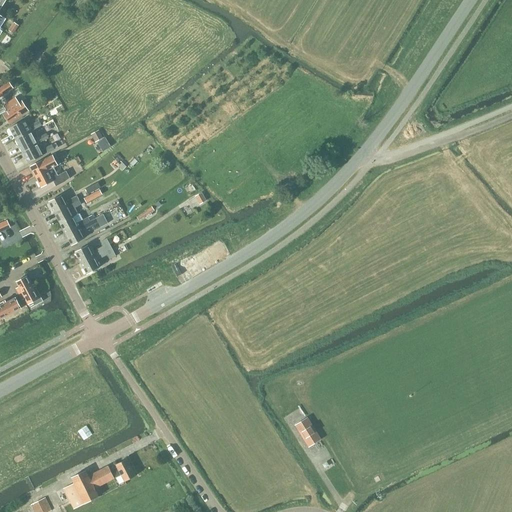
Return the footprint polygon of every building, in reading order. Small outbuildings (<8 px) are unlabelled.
[(0,10),(1,12),(8,0),(3,0),(0,5),(0,10)] [(15,35),(20,27),(16,24),(10,32),(15,35)] [(0,99),(15,89),(11,84),(0,91),(0,99)] [(21,105),(17,99),(5,108),(9,113),(5,116),(11,125),(30,112),(23,103),(21,105)] [(11,129),(17,141),(32,134),(31,133),(44,127),(41,122),(34,125),(34,126),(29,128),(26,122),(11,129)] [(97,144),(105,139),(100,131),(92,136),(97,144)] [(24,153),(38,146),(44,143),(50,140),(48,135),(41,138),(35,140),(32,134),(17,141),(24,153)] [(107,139),(99,144),(104,153),(111,149),(113,148),(112,147),(111,146),(107,139)] [(16,145),(8,150),(14,160),(22,155),(16,145)] [(41,152),(38,146),(24,153),(29,164),(43,156),(49,154),(56,151),(53,146),(47,149),(41,152)] [(53,156),(31,168),(32,168),(37,178),(55,168),(62,165),(57,157),(54,158),(53,156)] [(78,163),(70,167),(77,179),(85,175),(78,163)] [(55,168),(37,178),(42,188),(54,182),(57,187),(66,183),(71,179),(67,172),(59,176),(55,168)] [(90,196),(102,189),(99,184),(87,190),(90,196)] [(87,204),(103,196),(101,192),(85,200),(87,204)] [(197,197),(201,205),(207,202),(202,194),(197,197)] [(55,214),(81,201),(78,197),(65,204),(62,197),(50,204),(55,214)] [(61,225),(73,219),(70,213),(83,206),(81,201),(55,214),(61,225)] [(141,222),(156,212),(153,208),(138,218),(141,222)] [(66,236),(92,222),(90,218),(76,225),(73,219),(61,225),(66,236)] [(98,219),(92,222),(66,236),(72,246),(84,240),(81,234),(94,227),(96,232),(102,228),(98,219)] [(7,223),(0,225),(0,234),(10,230),(7,223)] [(81,264),(113,248),(108,240),(102,243),(104,247),(91,254),(87,247),(75,253),(81,264)] [(117,250),(122,259),(130,254),(126,246),(117,250)] [(113,248),(81,264),(87,275),(99,269),(96,263),(109,256),(111,261),(117,257),(113,248)] [(40,302),(28,279),(17,284),(20,290),(17,291),(23,303),(26,301),(29,307),(40,302)] [(114,307),(126,301),(123,296),(111,302),(114,307)] [(0,322),(22,311),(17,300),(0,308),(0,322)] [(312,417),(297,426),(310,448),(325,439),(312,417)] [(87,444),(95,438),(89,430),(81,435),(87,444)] [(137,477),(128,460),(118,466),(119,468),(112,472),(110,467),(90,477),(88,472),(73,479),(76,485),(65,490),(76,511),(101,498),(97,490),(116,480),(123,476),(127,483),(137,477)] [(291,479),(285,482),(289,490),(295,488),(291,479)] [(35,511),(53,511),(54,511),(47,499),(33,506),(35,511)]
